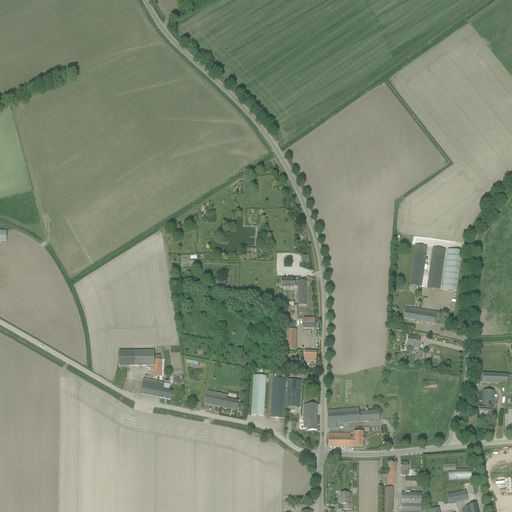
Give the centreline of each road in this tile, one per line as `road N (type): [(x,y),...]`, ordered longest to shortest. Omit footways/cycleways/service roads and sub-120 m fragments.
road 1 (unclassified): [(320,453),(321,297),(296,192),(255,123),(145,0)]
road 2 (unclassified): [(0,322),(131,398),(266,428),(299,450),(320,453)]
road 3 (unclassified): [(452,446),(466,373),(469,252),(487,209),(511,188)]
road 4 (unclassified): [(320,453),(452,446)]
